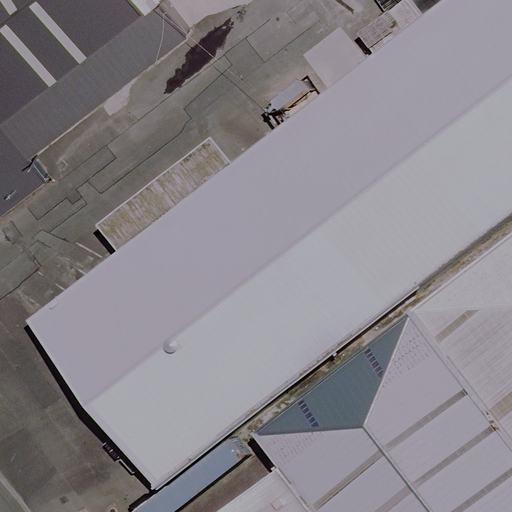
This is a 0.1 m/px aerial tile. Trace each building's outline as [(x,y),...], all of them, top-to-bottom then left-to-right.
[(0,0),(0,199),(24,181),(8,160),(162,41),(138,9),(149,0),(0,0)] [(511,214),(511,0),(429,0),(12,324),(147,497),(511,214)] [(511,219),(391,314),(511,468),(511,219)] [(262,479),(287,511),(511,511),(511,468),(391,314),(230,439),(262,479)] [(287,511),(262,479),(219,511),(287,511)]
